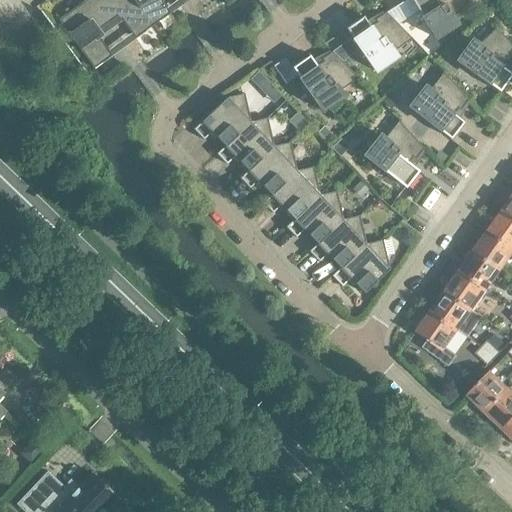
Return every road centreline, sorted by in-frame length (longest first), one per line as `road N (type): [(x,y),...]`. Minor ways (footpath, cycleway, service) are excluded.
road 1 (tertiary): [(345,511),(0,179)]
road 2 (residential): [(364,342),(344,338),(165,155),(162,124),(172,112)]
road 3 (unclassified): [(220,511),(0,300)]
road 4 (unclassified): [(364,342),(511,142)]
road 5 (unclassified): [(511,483),(364,342)]
